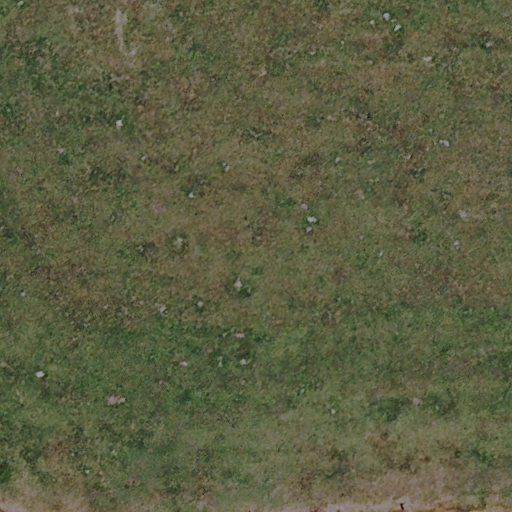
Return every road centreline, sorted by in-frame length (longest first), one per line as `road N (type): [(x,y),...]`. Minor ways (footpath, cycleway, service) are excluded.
road 1 (track): [(75,448),(511,423)]
road 2 (track): [(90,511),(0,142)]
